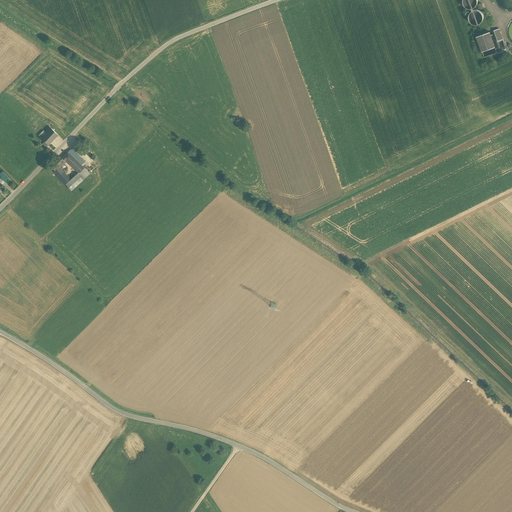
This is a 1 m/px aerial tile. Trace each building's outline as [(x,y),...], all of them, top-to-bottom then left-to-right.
[(499,28),(494,30),(501,50),(506,48),(499,28)] [(490,32),(476,37),(484,59),(498,54),(490,32)] [(51,128),(43,136),(41,133),(38,136),(45,142),(48,145),(58,135),(51,128)] [(77,160),(68,152),(62,158),(65,161),(66,160),(70,164),(77,160)] [(59,156),(50,165),(56,171),(58,168),(65,161),(62,158),(59,156)] [(77,160),(70,164),(78,173),(82,170),(84,168),(77,160)] [(69,181),(58,168),(56,171),(55,171),(66,184),(69,181)] [(78,173),(78,174),(83,180),(87,176),(82,170),(78,173)] [(83,180),(78,174),(69,181),(66,184),(71,191),(83,180)]
